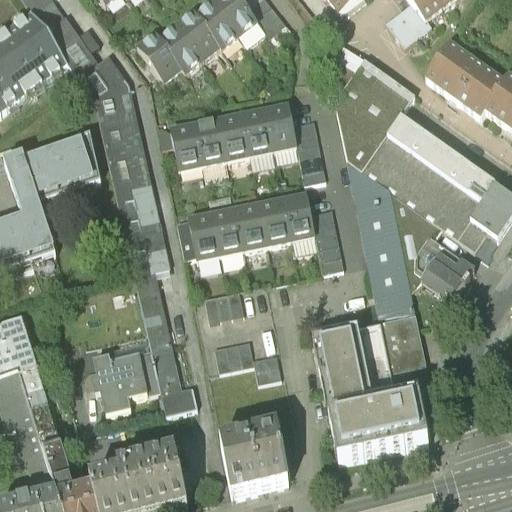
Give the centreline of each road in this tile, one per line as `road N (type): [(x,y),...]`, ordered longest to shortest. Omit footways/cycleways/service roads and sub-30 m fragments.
road 1 (residential): [(511,289),(470,362),(469,397),(493,485)]
road 2 (primary): [(493,485),(353,511)]
